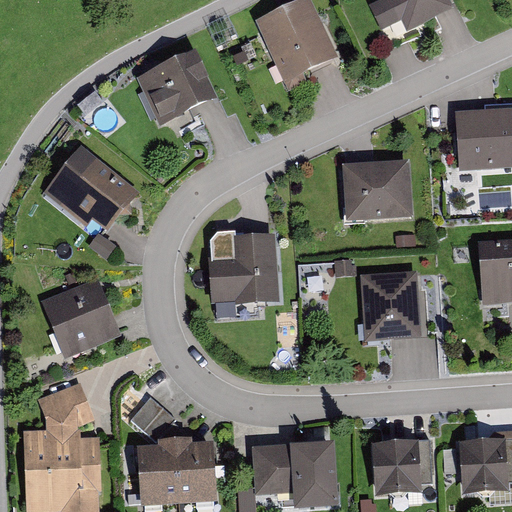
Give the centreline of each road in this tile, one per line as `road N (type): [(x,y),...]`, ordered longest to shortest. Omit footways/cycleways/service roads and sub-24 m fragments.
road 1 (residential): [(511,45),(203,191),(168,237),(158,289),(181,364),(207,392),(251,409),(511,394)]
road 2 (track): [(240,0),(112,61),(42,125),(0,198)]
